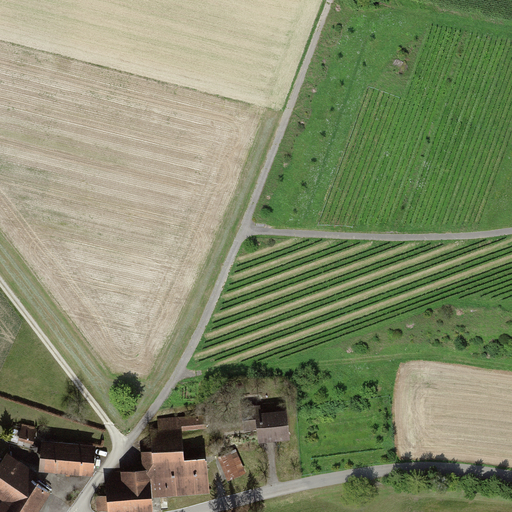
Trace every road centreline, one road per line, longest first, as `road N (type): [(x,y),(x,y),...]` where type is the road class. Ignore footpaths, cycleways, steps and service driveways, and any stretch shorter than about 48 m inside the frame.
road 1 (tertiary): [(511,475),(418,466),(197,511)]
road 2 (track): [(511,231),(391,236),(242,227)]
road 3 (track): [(242,227),(327,0)]
road 4 (track): [(124,447),(0,279)]
